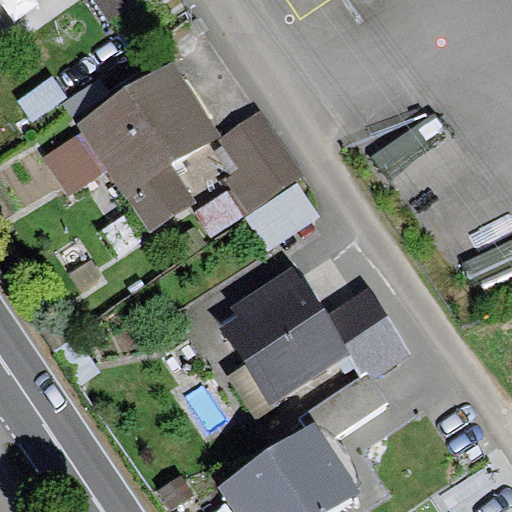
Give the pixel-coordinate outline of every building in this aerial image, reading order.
[(136,0),(92,0),(106,20),(136,0)] [(213,144),(169,77),(78,136),(145,239),(190,209),(167,174),(213,144)] [(257,120),(218,148),(239,177),(222,189),(243,218),(286,187),(298,178),(257,120)] [(95,181),(71,146),(41,166),(65,202),(95,181)] [(286,187),(243,218),(237,222),(260,252),(308,219),(286,187)] [(319,330),(286,280),(230,317),(236,326),(218,338),(267,410),(340,361),(357,386),(364,381),(399,357),(361,301),(319,330)] [(364,381),(357,386),(299,425),(308,439),(316,450),(381,406),(364,381)] [(316,450),(308,439),(215,502),(221,511),(338,511),(352,503),(316,450)]
